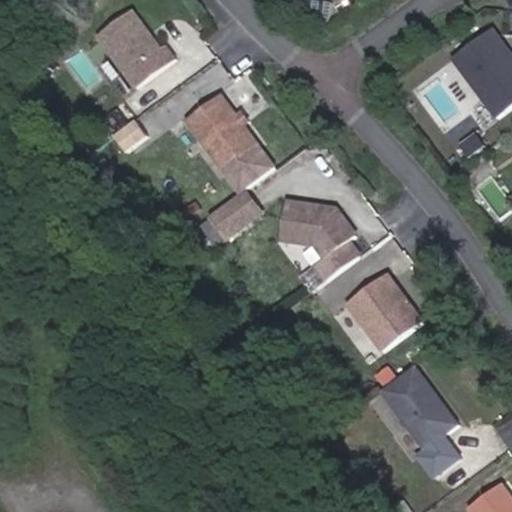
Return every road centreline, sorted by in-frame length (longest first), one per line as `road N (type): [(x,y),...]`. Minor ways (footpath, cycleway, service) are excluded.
road 1 (residential): [(322,86),(394,151),(511,316)]
road 2 (residential): [(439,0),(322,86)]
road 3 (residential): [(237,0),(322,86)]
